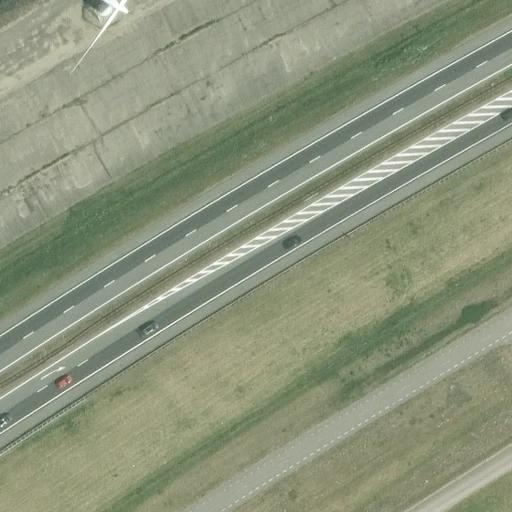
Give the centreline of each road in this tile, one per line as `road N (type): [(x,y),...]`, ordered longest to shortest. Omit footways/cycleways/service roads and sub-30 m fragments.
road 1 (trunk): [(511,48),(0,355)]
road 2 (trunk): [(0,418),(511,115)]
road 3 (unclassified): [(205,511),(511,322)]
